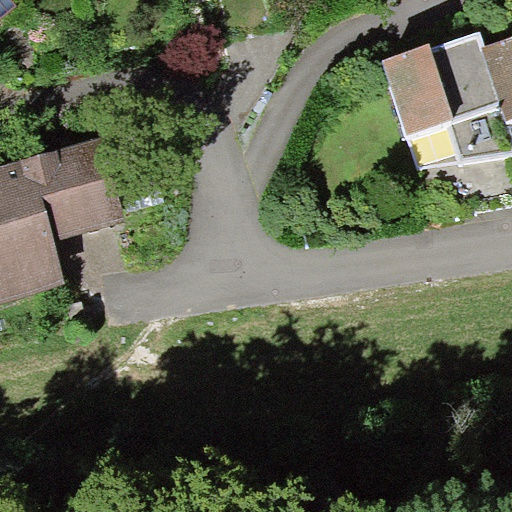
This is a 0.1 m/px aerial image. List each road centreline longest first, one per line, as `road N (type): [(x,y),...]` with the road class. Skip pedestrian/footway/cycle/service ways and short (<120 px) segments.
road 1 (residential): [(228,205),(204,276),(282,280),(511,241)]
road 2 (residential): [(228,205),(201,103),(135,81),(0,106)]
road 3 (residential): [(424,0),(326,29),(228,205)]
